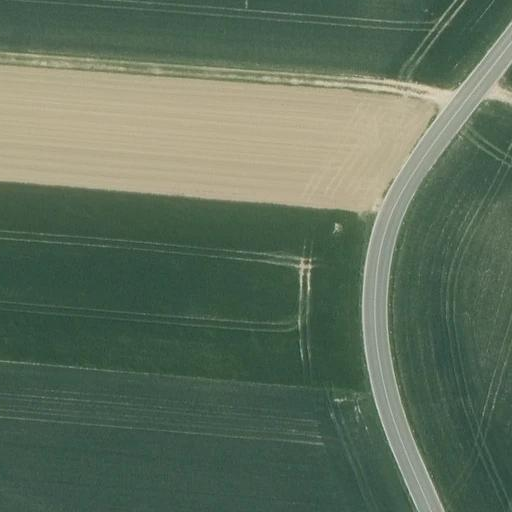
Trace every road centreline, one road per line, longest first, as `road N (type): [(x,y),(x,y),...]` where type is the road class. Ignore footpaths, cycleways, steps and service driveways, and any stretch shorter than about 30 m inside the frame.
road 1 (unclassified): [(430,511),(382,381),(375,272),(395,204),(511,41)]
road 2 (track): [(511,103),(0,60)]
